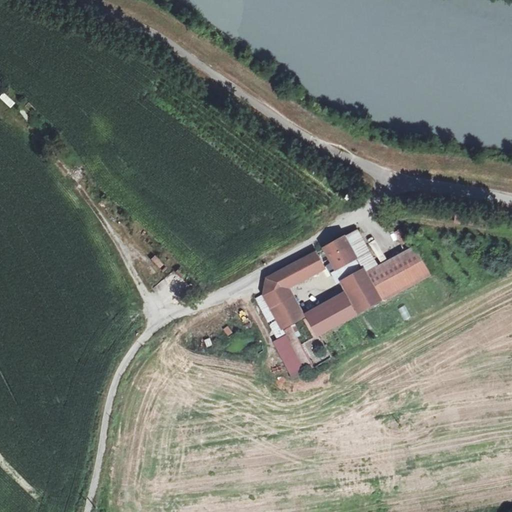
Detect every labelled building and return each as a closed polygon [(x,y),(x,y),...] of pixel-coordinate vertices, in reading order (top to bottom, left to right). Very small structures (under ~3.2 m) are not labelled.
[(0,98),(11,108),(16,102),(4,92),(0,96),(0,98)] [(66,148),(63,144),(57,149),(60,153),(66,148)] [(474,215),(433,210),(431,220),(473,226),(474,215)] [(327,246),(362,310),(381,300),(369,278),(366,272),(358,259),(370,252),(357,230),(327,246)] [(417,251),(369,278),(381,300),(382,302),(430,274),(417,251)] [(377,265),(370,252),(358,259),(366,272),(377,265)] [(269,278),(275,290),(282,286),(321,264),(315,253),(269,278)] [(143,263),(157,282),(163,278),(148,259),(143,263)] [(169,280),(179,286),(186,276),(176,269),(169,280)] [(275,290),(269,278),(263,295),(255,299),(273,334),(282,329),(281,328),(299,318),(282,286),(275,290)] [(303,320),(313,337),(352,315),(343,299),(303,320)] [(291,328),(283,332),(305,373),(312,368),(291,328)] [(313,340),(306,341),(308,355),(316,354),(313,340)]
